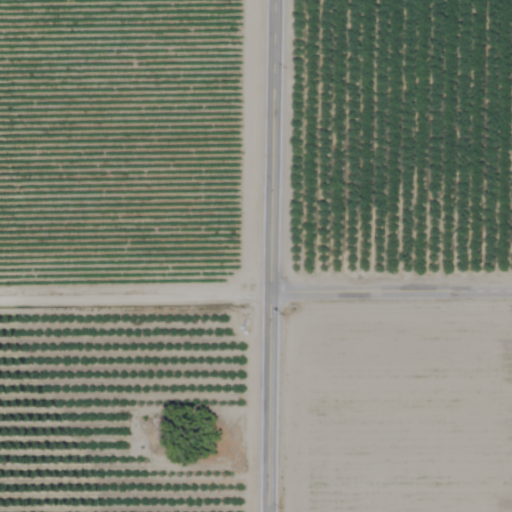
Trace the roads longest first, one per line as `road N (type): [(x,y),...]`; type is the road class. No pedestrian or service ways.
road 1 (secondary): [(254,511),(266,0)]
road 2 (residential): [(0,284),(511,281)]
